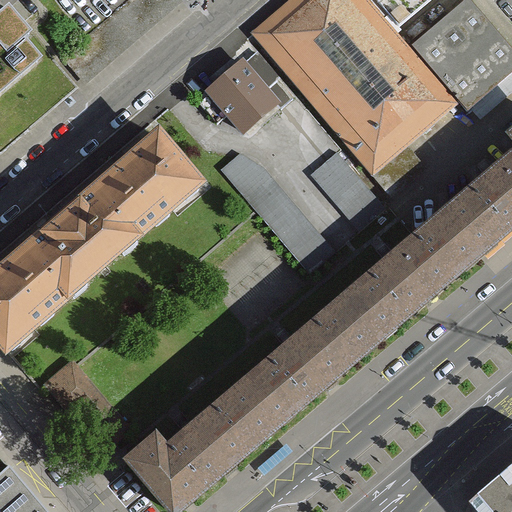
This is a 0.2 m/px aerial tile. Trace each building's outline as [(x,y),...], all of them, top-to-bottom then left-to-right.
[(177,0),(126,0),(60,56),(85,86),(181,5),(177,0)] [(452,106),(364,0),(287,0),(247,33),(365,177),(452,106)] [(375,0),(400,27),(430,0),(375,0)] [(511,69),(511,52),(466,0),(462,0),(409,46),(464,110),(511,69)] [(0,104),(41,69),(25,50),(35,42),(10,12),(0,20),(0,104)] [(242,64),(203,98),(242,142),(290,101),(276,85),(280,81),(258,56),(245,67),(242,64)] [(207,192),(160,138),(128,165),(97,192),(144,246),(207,192)] [(511,157),(511,165),(448,219),(489,267),(511,247),(511,141),(504,148),(511,157)] [(249,151),(223,172),(255,212),(268,227),(306,274),(331,253),(249,151)] [(339,154),(313,175),(358,231),(384,211),(339,154)] [(74,307),(144,246),(97,192),(62,222),(26,252),(74,307)] [(448,219),(346,304),(387,352),(489,267),(448,219)] [(14,358),(74,307),(26,252),(0,274),(0,357),(6,365),(14,358)] [(387,352),(346,304),(236,397),(277,445),(387,352)] [(73,365),(44,389),(72,424),(85,414),(94,426),(112,448),(130,433),(73,365)] [(277,445),(236,397),(164,458),(153,445),(122,472),(155,511),(197,511),(235,480),(277,445)] [(40,511),(8,474),(0,481),(0,511),(40,511)] [(511,511),(511,487),(481,511),(511,511)]
